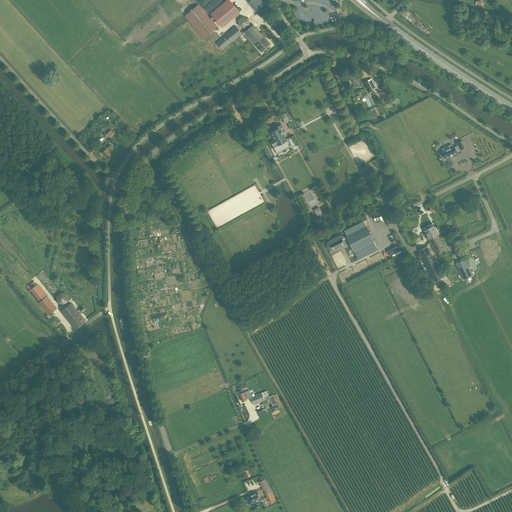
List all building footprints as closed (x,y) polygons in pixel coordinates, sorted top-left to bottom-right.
[(228,0),(227,0),(210,14),(222,28),(240,13),(228,0)] [(217,27),(199,6),(186,16),(204,38),(208,34),(209,36),(214,32),(212,31),(217,27)] [(261,52),(269,45),(264,38),(267,36),(263,32),(260,34),(253,25),(244,32),(261,52)] [(232,42),(242,34),(236,26),(226,34),(226,35),(216,43),(222,50),(232,42)] [(359,82),(357,76),(355,74),(352,75),(351,74),(346,76),(352,87),(356,84),(358,87),(363,85),(361,81),(359,82)] [(368,80),(363,83),(368,92),(373,90),(376,88),(373,83),(370,85),(368,80)] [(277,144),(285,140),(281,133),(284,132),(281,125),(277,127),(278,127),(279,128),(271,133),(275,140),(271,142),(270,142),(273,146),(277,144)] [(107,137),(112,132),(109,128),(103,133),(107,137)] [(453,145),(442,151),(442,152),(446,158),(454,154),(457,153),(457,152),(456,151),(460,149),(460,151),(461,151),(464,149),(466,148),(463,142),(462,140),(457,143),(457,144),(458,145),(454,147),(454,146),(453,145)] [(111,151),(114,149),(110,145),(102,152),(108,158),(111,155),(109,152),(111,151)] [(382,185),(387,182),(383,173),(377,175),(382,185)] [(442,250),(445,248),(433,226),(424,231),(435,253),(438,252),(439,254),(440,254),(443,253),(443,252),(442,250)] [(366,227),(347,237),(354,251),(358,259),(377,250),(373,241),(366,227)] [(434,282),(442,278),(426,247),(418,251),(434,282)] [(464,280),(472,276),(464,260),(456,265),(464,280)] [(41,305),(45,311),(48,314),(56,308),(38,284),(36,285),(33,281),(27,286),(30,290),(29,291),(41,305)] [(82,308),(80,309),(80,310),(78,311),(71,303),(61,310),(75,328),(85,321),(79,313),(82,311),(82,312),(85,310),(83,307),(82,308)] [(253,404),(264,399),(263,398),(261,393),(251,397),(248,390),(244,392),(239,394),(242,401),(250,397),(253,404)] [(269,503),(275,500),(265,479),(259,481),(269,503)] [(249,494),(249,496),(245,497),(247,501),(249,505),(255,502),(255,503),(261,501),(257,491),(249,494)]
